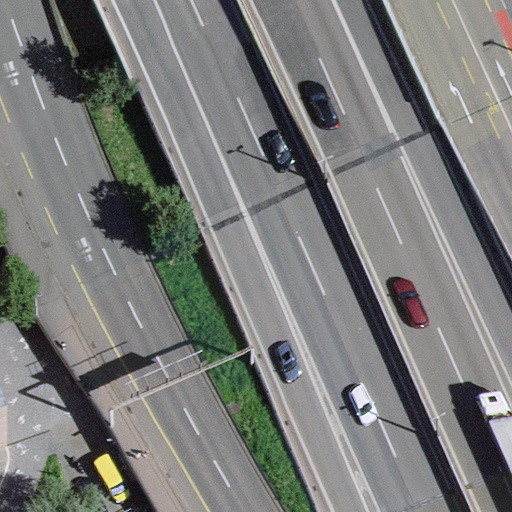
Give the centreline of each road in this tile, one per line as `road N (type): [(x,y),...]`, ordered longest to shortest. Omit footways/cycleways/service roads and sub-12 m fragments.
road 1 (primary): [(7,0),(57,144),(129,304),(246,511)]
road 2 (motorway): [(190,0),(418,511)]
road 3 (motorway): [(139,0),(354,511)]
road 4 (motorway): [(511,489),(300,0)]
road 5 (motorway): [(511,345),(368,39),(340,0)]
road 6 (primary): [(511,126),(457,0)]
